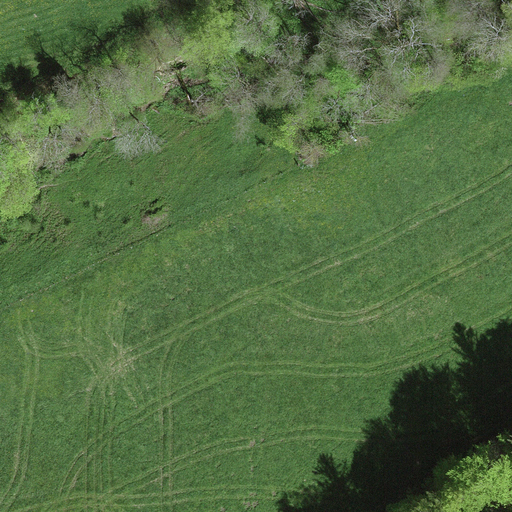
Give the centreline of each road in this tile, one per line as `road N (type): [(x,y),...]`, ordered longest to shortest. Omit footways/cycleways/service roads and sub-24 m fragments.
road 1 (motorway): [(146,0),(422,511)]
road 2 (motorway): [(0,163),(185,511)]
road 3 (motorway): [(511,267),(368,0)]
